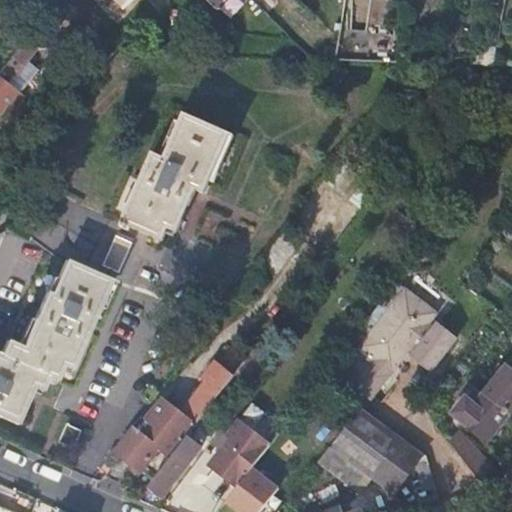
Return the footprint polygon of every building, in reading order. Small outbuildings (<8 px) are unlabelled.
[(357,31),(358,10),(341,9),(340,30),(357,31)] [(43,47),(19,46),(13,54),(17,57),(1,76),(4,77),(0,82),(0,114),(11,101),(16,105),(20,99),(23,97),(19,93),(45,59),(44,55),(43,47)] [(52,48),(43,47),(44,55),(51,56),(52,48)] [(53,81),(64,67),(53,57),(41,70),(53,81)] [(403,96),(395,90),(389,99),(397,106),(403,96)] [(149,152),(118,223),(125,227),(126,225),(158,239),(164,227),(172,230),(174,231),(193,191),(200,193),(227,132),(181,113),(161,157),(149,152)] [(113,235),(106,251),(100,265),(117,273),(131,243),(113,235)] [(46,380),(52,381),(60,364),(67,367),(108,280),(64,260),(48,292),(43,289),(18,343),(8,339),(0,355),(0,416),(16,423),(33,388),(40,392),(46,380)] [(260,277),(248,269),(235,286),(247,295),(260,277)] [(383,298),(391,305),(404,287),(397,280),(383,298)] [(404,287),(391,305),(377,323),(360,345),(359,347),(392,373),(440,311),(406,284),(404,287)] [(360,345),(377,323),(370,318),(353,339),(360,345)] [(133,455),(129,461),(138,470),(143,465),(154,477),(169,457),(169,454),(195,419),(198,419),(215,397),(221,389),(233,372),(216,359),(203,376),(208,381),(183,414),(161,397),(137,429),(131,424),(118,441),(133,455)] [(484,394),(507,413),(511,407),(511,371),(506,366),(504,367),(498,362),(486,378),(492,384),(484,394)] [(466,380),(458,373),(454,378),(462,384),(466,380)] [(429,392),(433,415),(450,396),(446,392),(451,386),(441,377),(429,392)] [(485,440),(507,413),(484,394),(474,405),(463,397),(450,413),(485,440)] [(389,491),(418,450),(358,407),(328,447),(371,479),(389,491)] [(207,465),(236,487),(268,446),(237,420),(224,436),(228,440),(207,465)] [(435,428),(479,481),(494,468),(444,421),(435,428)] [(82,431),(67,425),(59,443),(73,450),(82,431)] [(199,445),(186,435),(176,449),(169,457),(154,477),(150,483),(146,489),(159,497),(189,459),(199,445)] [(118,441),(114,446),(129,461),(133,455),(118,441)] [(360,491),(371,479),(328,447),(318,460),(360,491)] [(138,470),(150,483),(154,477),(143,465),(138,470)]
